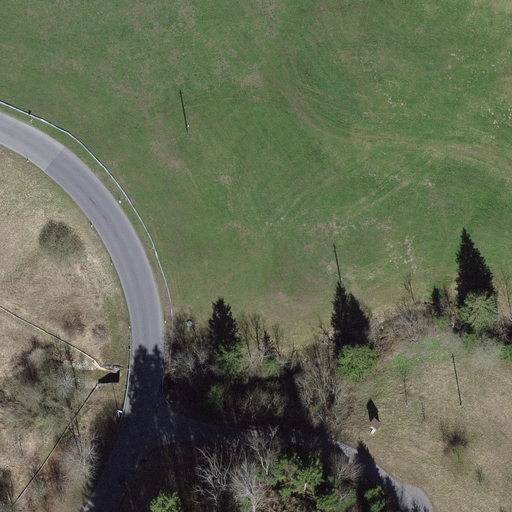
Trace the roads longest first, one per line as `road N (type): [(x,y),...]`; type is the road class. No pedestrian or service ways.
road 1 (tertiary): [(0,127),(79,180),(124,244),(147,310),(144,422)]
road 2 (residential): [(144,422),(338,450),(386,478),(419,511)]
